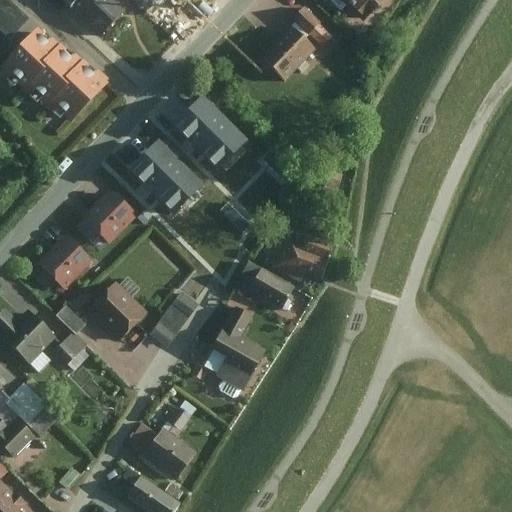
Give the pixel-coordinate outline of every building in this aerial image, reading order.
[(9,0),(0,0),(0,29),(11,39),(30,19),(9,0)] [(65,0),(99,33),(118,14),(104,0),(65,0)] [(161,29),(187,3),(183,0),(144,0),(152,7),(145,14),(161,29)] [(388,0),(343,0),(366,23),(388,0)] [(329,23),(309,4),(294,20),(315,39),(329,23)] [(103,85),(35,27),(0,67),(0,75),(63,131),(103,85)] [(260,59),(282,81),(314,50),(291,27),(260,59)] [(218,115),(204,103),(195,113),(209,125),(218,115)] [(164,145),(190,170),(214,145),(188,120),(164,145)] [(325,190),(338,194),(344,175),(331,171),(325,190)] [(109,246),(139,217),(111,189),(81,218),(109,246)] [(333,249),(287,234),(275,270),(321,286),(333,249)] [(63,235),(36,265),(66,292),(93,262),(63,235)] [(293,288),(250,264),(236,288),(279,312),(293,288)] [(147,314),(115,283),(86,312),(118,343),(147,314)] [(197,307),(180,295),(149,337),(165,349),(197,307)] [(69,302),(55,316),(76,336),(90,322),(69,302)] [(265,351),(241,338),(252,316),(236,306),(223,327),(222,329),(214,346),(229,354),(218,376),(225,379),(221,387),(222,392),(235,398),(238,397),(242,389),(244,390),(256,369),(265,351)] [(1,310),(0,311),(0,341),(26,367),(53,339),(29,316),(18,327),(1,310)] [(43,435),(61,416),(23,382),(5,401),(43,435)] [(192,414),(180,406),(171,420),(183,427),(192,414)] [(0,451),(10,462),(32,440),(20,427),(9,437),(0,427),(0,451)] [(163,429),(144,454),(177,479),(189,462),(174,450),(180,442),(163,429)] [(113,490),(147,511),(171,511),(177,503),(125,471),(113,490)] [(26,511),(0,488),(0,511),(26,511)]
